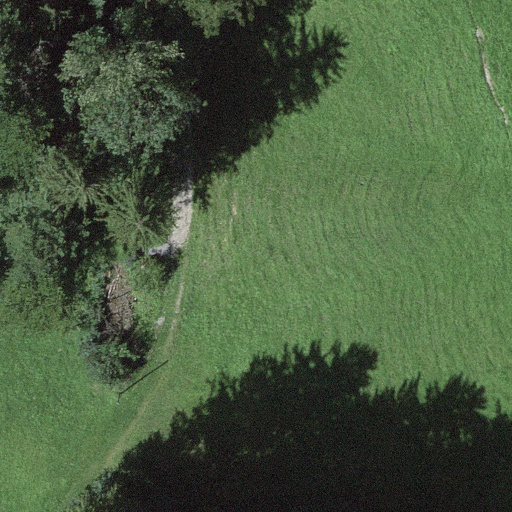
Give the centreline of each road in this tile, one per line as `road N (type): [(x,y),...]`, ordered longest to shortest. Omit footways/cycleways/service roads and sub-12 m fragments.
road 1 (track): [(180,248),(138,368),(65,511)]
road 2 (track): [(161,0),(182,31),(180,248)]
